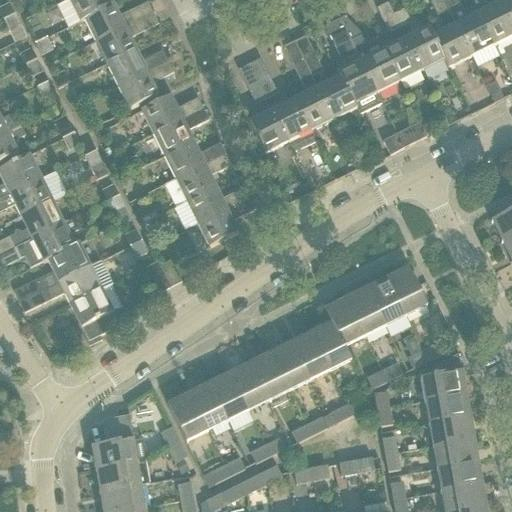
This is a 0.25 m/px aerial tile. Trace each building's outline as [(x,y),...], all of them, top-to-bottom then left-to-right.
[(70,0),(68,1),(79,24),(109,9),(108,7),(104,0),(70,0)] [(455,0),(437,0),(430,4),(436,17),(447,12),(455,28),(471,59),(477,69),(498,59),(493,48),(478,16),(475,11),(472,10),(462,14),(461,12),(459,13),(456,7),(458,6),(455,0)] [(511,0),(509,0),(500,5),(511,29),(511,0)] [(399,29),(392,16),(387,5),(376,10),(388,35),(399,29)] [(511,29),(500,5),(478,16),(493,48),(511,38),(511,29)] [(8,6),(0,9),(0,15),(3,22),(14,17),(8,6)] [(84,22),(95,44),(132,25),(126,14),(118,18),(111,6),(108,7),(109,9),(79,24),(84,22)] [(403,11),(392,16),(399,29),(410,24),(403,11)] [(14,17),(3,22),(8,33),(16,29),(18,28),(19,28),(14,17)] [(345,18),(339,21),(341,25),(376,95),(398,84),(383,52),(376,39),(365,45),(359,34),(347,21),(345,18)] [(342,72),(337,75),(339,79),(353,107),(354,106),(356,110),(359,117),(381,106),(376,95),(339,21),(324,28),(342,64),(342,72)] [(95,44),(106,67),(135,52),(129,40),(137,36),(132,25),(95,44)] [(455,28),(432,39),(443,62),(447,71),(471,59),(455,28)] [(428,30),(405,41),(421,73),(443,62),(432,39),(428,30)] [(46,40),(35,45),(41,57),(52,52),(46,40)] [(405,41),(383,52),(398,84),(421,73),(405,41)] [(21,55),(20,56),(26,67),(28,66),(36,62),(31,50),(21,55)] [(106,67),(117,89),(167,64),(162,53),(140,63),(135,52),(106,67)] [(308,94),(294,101),(310,133),(333,122),(317,90),(311,78),(304,65),(301,59),(290,65),(303,90),(305,89),(308,94)] [(311,78),(322,73),(315,60),(304,65),(311,78)] [(26,67),(31,78),(42,73),(36,62),(28,66),(26,67)] [(167,64),(117,89),(128,112),(157,98),(151,85),(172,75),(167,64)] [(63,73),(51,78),(57,90),(68,85),(63,73)] [(337,80),(317,90),(333,122),(356,110),(354,106),(353,107),(339,79),(337,75),(335,76),(337,80)] [(270,82),(259,87),(266,101),(277,95),(270,82)] [(495,83),(486,88),(494,104),(503,99),(495,83)] [(39,89),(37,90),(43,101),(53,96),(48,85),(41,88),(39,89)] [(266,101),(259,87),(248,93),(255,106),(266,101)] [(141,113),(152,137),(203,111),(197,101),(176,111),(170,99),(141,113)] [(294,101),(272,112),(287,144),(310,133),(294,101)] [(152,137),(163,159),(193,145),(187,133),(208,122),(203,111),(152,137)] [(287,144),(272,112),(248,124),(264,156),(287,144)] [(0,136),(18,127),(13,116),(0,122),(0,136)] [(71,129),(65,117),(53,123),(59,135),(71,129)] [(419,125),(401,133),(402,135),(408,148),(416,144),(425,139),(426,139),(419,125)] [(18,127),(0,136),(0,165),(17,157),(11,145),(24,138),(18,127)] [(63,140),(62,140),(68,152),(69,151),(79,147),(73,135),(63,140)] [(396,136),(382,143),(390,158),(404,150),(396,136)] [(163,159),(175,182),(225,157),(220,146),(198,156),(193,145),(163,159)] [(87,158),(85,159),(96,181),(98,180),(107,175),(96,154),(92,156),(89,157),(87,158)] [(115,156),(107,160),(111,167),(119,164),(115,156)] [(176,210),(186,205),(215,190),(209,178),(231,168),(225,157),(175,182),(165,187),(176,210)] [(0,201),(40,181),(29,158),(14,165),(0,171),(0,180),(3,186),(0,187),(0,201)] [(0,215),(14,209),(19,220),(52,204),(40,181),(0,201),(0,215)] [(113,187),(102,192),(107,203),(118,197),(113,187)] [(186,205),(197,227),(248,202),(242,191),(221,201),(215,190),(186,205)] [(313,217),(328,211),(319,190),(304,196),(313,217)] [(118,197),(107,203),(112,214),(123,208),(118,197)] [(248,202),(197,227),(209,250),(238,236),(232,223),(253,213),(248,202)] [(0,257),(5,255),(63,226),(52,204),(19,220),(26,232),(21,235),(16,233),(15,237),(13,237),(0,243),(0,257)] [(500,243),(500,244),(511,238),(511,211),(491,222),(491,223),(490,224),(491,225),(492,225),(501,243),(500,243)] [(68,237),(71,235),(78,229),(74,221),(63,226),(5,255),(8,261),(24,257),(30,269),(28,269),(29,271),(42,264),(43,266),(48,263),(47,262),(74,249),(73,248),(74,248),(68,237)] [(124,237),(130,249),(141,244),(135,231),(124,237)] [(510,264),(511,265),(511,264),(511,238),(500,244),(500,245),(502,244),(511,264),(510,264)] [(141,244),(130,249),(136,261),(147,255),(141,244)] [(13,294),(18,305),(90,269),(78,246),(74,248),(73,248),(74,249),(47,262),(48,263),(53,274),(13,294)] [(170,263),(159,268),(170,290),(181,284),(170,263)] [(170,290),(159,268),(157,264),(147,269),(160,295),(170,290)] [(90,269),(18,305),(24,315),(63,295),(70,308),(101,292),(90,269)] [(387,280),(386,280),(406,319),(406,317),(424,308),(425,309),(426,309),(425,307),(426,307),(408,270),(407,271),(407,270),(406,270),(406,271),(388,281),(387,280)] [(366,290),(385,328),(404,318),(405,319),(406,319),(386,280),(386,281),(367,291),(366,290)] [(101,292),(70,308),(88,344),(124,326),(117,312),(122,310),(111,287),(101,292)] [(346,300),(345,300),(365,340),(365,339),(364,338),(383,328),(384,330),(385,329),(385,328),(366,290),(365,290),(366,292),(347,301),(346,300)] [(325,312),(331,326),(332,325),(343,348),(363,338),(364,340),(365,340),(345,300),(345,301),(345,302),(327,311),(326,310),(325,310),(325,312)] [(331,326),(311,336),(329,372),(348,362),(349,364),(350,363),(343,348),(332,325),(331,326)] [(294,344),(291,346),(309,382),(311,381),(328,373),(329,374),(330,374),(329,372),(311,336),(310,334),(309,335),(310,336),(294,344)] [(274,355),(271,356),(289,394),(290,394),(289,392),(308,383),(309,384),(310,384),(309,382),(291,346),(290,344),(289,345),(290,346),(274,355)] [(437,345),(422,352),(428,364),(443,357),(437,345)] [(428,364),(422,352),(407,360),(413,372),(428,364)] [(250,365),(249,365),(269,404),(269,403),(288,393),(288,394),(289,394),(270,355),(268,355),(269,357),(250,366),(250,365)] [(419,376),(418,376),(418,377),(421,376),(422,381),(420,381),(421,382),(419,383),(419,384),(421,383),(425,404),(423,404),(466,397),(466,396),(465,396),(461,376),(462,375),(462,374),(461,374),(461,373),(460,373),(457,358),(459,357),(459,356),(458,357),(458,356),(419,375),(419,376)] [(229,375),(228,375),(248,415),(249,414),(248,413),(267,403),(268,405),(269,404),(249,365),(248,366),(249,367),(230,376),(229,375)] [(396,366),(381,373),(387,384),(402,377),(396,366)] [(387,384),(381,373),(366,380),(372,392),(387,384)] [(209,385),(208,386),(208,387),(227,424),(227,425),(229,424),(228,423),(247,414),(247,415),(248,415),(228,375),(228,376),(228,377),(210,386),(209,385)] [(188,395),(187,396),(206,434),(207,435),(208,434),(207,433),(211,431),(215,438),(230,431),(227,425),(227,424),(208,387),(189,396),(188,395)] [(375,395),(373,396),(376,413),(378,413),(389,411),(386,393),(382,394),(377,395),(375,395)] [(167,407),(176,425),(185,444),(186,444),(186,445),(188,444),(187,443),(204,435),(206,434),(187,396),(186,396),(187,397),(169,406),(168,405),(167,406),(167,407)] [(465,397),(467,397),(466,397),(423,404),(423,405),(425,405),(428,426),(427,426),(428,427),(470,419),(470,418),(469,419),(465,397)] [(361,399),(346,407),(351,418),(366,410),(361,399)] [(331,414),(336,425),(338,424),(339,424),(351,418),(346,407),(332,414),(331,414)] [(378,413),(376,413),(379,429),(381,428),(392,427),(389,411),(378,413)] [(106,446),(90,449),(90,451),(92,451),(95,472),(137,464),(133,443),(133,442),(129,417),(114,420),(103,429),(106,446)] [(470,419),(428,427),(428,428),(429,427),(433,448),(431,449),(432,449),(475,442),(475,441),(473,441),(470,420),(471,420),(470,419)] [(320,420),(306,427),(311,438),(326,431),(320,420)] [(306,427),(291,434),(296,445),(298,444),(311,438),(306,427)] [(160,435),(168,450),(179,445),(171,430),(160,435)] [(381,441),(384,457),(397,455),(394,439),(381,441)] [(279,440),(264,447),(270,458),(284,451),(279,440)] [(475,442),(432,449),(432,450),(433,450),(437,470),(436,471),(479,464),(479,463),(478,464),(474,443),(475,442)] [(179,445),(168,450),(175,465),(179,463),(183,461),(186,460),(179,445)] [(264,447),(250,454),(255,465),(270,458),(264,447)] [(397,455),(384,457),(387,473),(389,473),(390,473),(399,471),(400,471),(397,455)] [(239,460),(223,468),(229,479),(244,471),(239,460)] [(371,460),(355,463),(356,465),(356,468),(357,475),(373,472),(371,460)] [(179,463),(175,465),(180,476),(188,472),(183,461),(179,463)] [(95,472),(94,472),(94,474),(96,473),(99,495),(141,487),(149,486),(144,463),(137,464),(95,472)] [(355,463),(339,466),(339,468),(341,478),(342,478),(357,475),(356,468),(356,465),(355,463)] [(479,464),(436,471),(436,472),(437,472),(441,493),(440,493),(440,494),(483,486),(482,486),(478,465),(479,465),(479,464)] [(223,468),(209,475),(214,486),(229,479),(223,468)] [(275,468),(261,476),(262,477),(267,487),(281,480),(276,470),(275,468)] [(326,468),(311,471),(311,473),(311,475),(313,483),(329,480),(327,470),(326,468)] [(311,471),(294,474),(294,476),(296,486),(297,486),(313,483),(311,475),(311,473),(311,471)] [(261,476),(246,483),(251,494),(267,487),(262,477),(261,476)] [(177,487),(180,504),(193,501),(190,484),(177,487)] [(402,484),(390,486),(393,503),(395,502),(396,502),(405,500),(402,484)] [(483,486),(440,494),(440,495),(441,495),(444,511),(471,511),(487,509),(486,509),(482,488),(483,487),(483,486)] [(100,496),(102,511),(132,511),(145,510),(145,509),(143,509),(139,488),(141,488),(141,487),(99,495),(98,495),(98,496),(100,496)] [(235,489),(221,496),(222,499),(226,507),(240,500),(235,489)] [(206,503),(205,504),(209,511),(216,511),(226,507),(222,499),(221,496),(206,503)] [(395,502),(393,503),(394,511),(406,511),(405,500),(396,502),(395,502)] [(194,511),(193,501),(180,504),(181,511),(194,511)]
